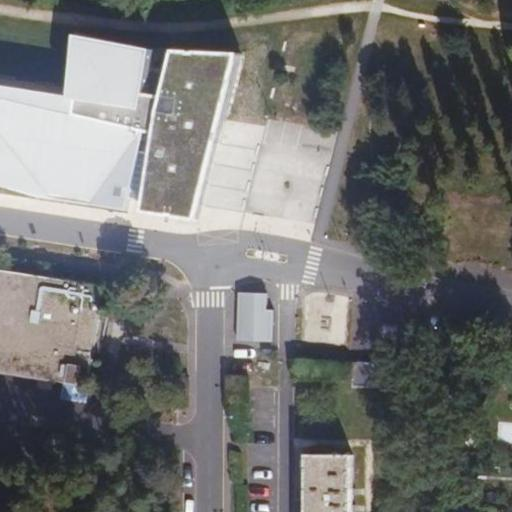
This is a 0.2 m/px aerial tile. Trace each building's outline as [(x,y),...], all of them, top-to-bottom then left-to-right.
[(246,76),(251,58),(177,49),(173,70),(158,69),(162,48),(117,39),(76,32),(73,88),(0,75),(0,187),(45,200),(134,212),(137,198),(153,200),(152,214),(206,223),(217,184),(246,76)] [(109,287),(0,270),(0,375),(94,389),(101,339),(109,287)] [(271,294),(239,292),(237,343),(275,344),(276,310),(270,310),(271,294)] [(388,365),(349,365),(349,388),(388,388),(388,365)] [(354,511),(355,454),(311,454),(310,501),(309,511),(354,511)]
